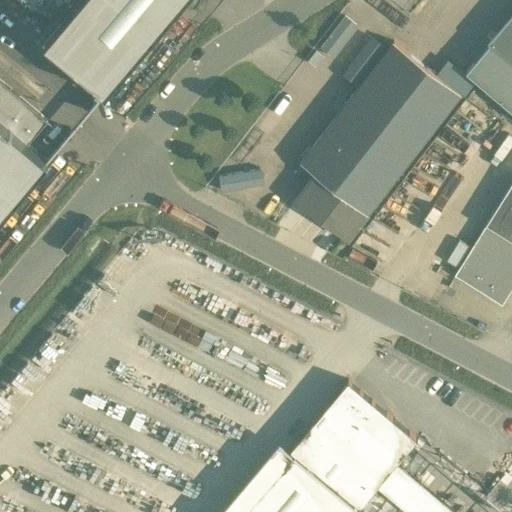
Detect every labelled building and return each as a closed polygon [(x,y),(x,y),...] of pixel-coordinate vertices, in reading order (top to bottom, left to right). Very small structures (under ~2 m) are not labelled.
[(180,0),(86,0),(55,39),(110,85),(180,0)] [(511,14),(489,42),(465,70),(511,110),(511,14)] [(297,197),(350,238),(369,213),(368,212),(462,92),(394,40),(300,160),(316,172),(297,197)] [(0,218),(49,160),(35,148),(51,129),(0,85),(0,218)] [(287,149),(283,155),(287,158),(312,126),(299,116),(278,142),(287,149)] [(511,181),(455,273),(502,303),(511,287),(511,181)] [(364,511),(358,507),(378,482),(397,460),(417,436),(348,379),(289,449),(294,453),(244,511),(364,511)]
